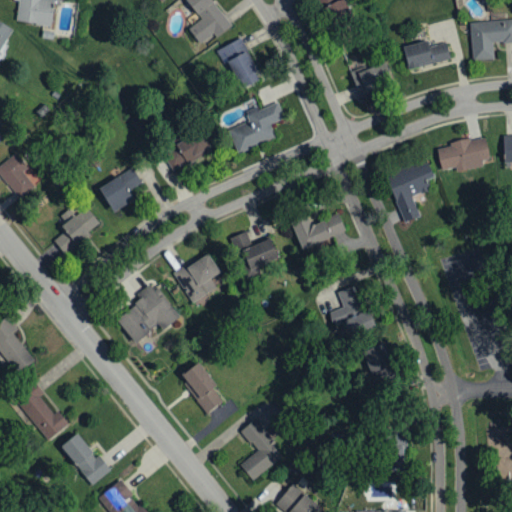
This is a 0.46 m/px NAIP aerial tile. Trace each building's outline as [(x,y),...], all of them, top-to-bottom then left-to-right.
[(51,26),(53,0),(13,0),(18,1),(16,22),(51,26)] [(216,37),(231,26),(212,0),(186,0),(201,19),(188,28),(199,44),(213,33),(216,37)] [(352,15),(343,0),(338,0),(328,6),(337,22),(352,15)] [(511,19),(470,22),(472,60),(494,59),(493,43),(511,42),(511,19)] [(0,56),(3,51),(1,50),(13,30),(0,21),(0,56)] [(237,90),(259,79),(240,39),(218,49),(237,90)] [(407,68),(450,60),(447,43),(428,46),(427,41),(403,46),(407,68)] [(393,84),(385,62),(365,70),(363,66),(350,72),(360,97),(393,84)] [(237,154),(276,138),(270,124),(285,118),(277,100),(246,114),(249,121),(227,130),(237,154)] [(161,150),(171,169),(212,149),(202,130),(161,150)] [(511,136),(503,137),(503,163),(511,162),(511,136)] [(437,146),(441,170),(456,168),(456,170),(490,163),(485,137),(437,146)] [(0,165),(0,176),(21,199),(35,186),(23,172),(28,168),(14,152),(0,165)] [(385,178),(405,223),(420,217),(411,196),(430,188),(427,181),(434,178),(427,161),(385,178)] [(128,191),(142,183),(132,168),(98,189),(113,213),(134,200),(128,191)] [(52,241),(64,254),(100,225),(81,201),(59,219),(67,229),(52,241)] [(307,216),(290,224),(302,250),(345,232),(338,215),(311,226),(307,216)] [(270,238),(252,246),(246,231),(231,238),(245,271),(278,258),(270,238)] [(191,303),(216,289),(210,278),(219,274),(208,254),(174,272),(191,303)] [(177,316),(150,284),(139,293),(143,299),(116,320),(135,344),(150,331),(153,335),(177,316)] [(337,292),(342,307),(329,312),(334,326),(344,323),(350,338),(372,330),(356,285),(337,292)] [(13,332),(17,330),(8,316),(0,321),(0,323),(4,328),(0,331),(0,354),(15,375),(34,361),(13,332)] [(362,353),(375,388),(395,380),(381,345),(362,353)] [(216,386),(198,362),(179,378),(208,413),(223,401),(213,389),(216,386)] [(49,442),(68,424),(57,411),(54,414),(38,396),(21,411),(49,442)] [(252,481),(284,456),(254,419),(240,431),(257,451),(240,465),(252,481)] [(109,470),(76,433),(59,449),(92,486),(109,470)] [(403,447),(382,447),(382,474),(402,474),(403,447)] [(108,511),(145,511),(141,508),(142,507),(118,479),(97,498),(108,511)] [(320,511),(323,509),(291,485),(277,505),(285,511),(284,511),(320,511)]
